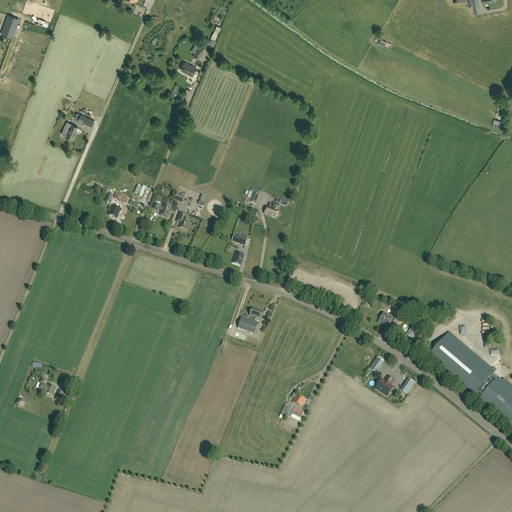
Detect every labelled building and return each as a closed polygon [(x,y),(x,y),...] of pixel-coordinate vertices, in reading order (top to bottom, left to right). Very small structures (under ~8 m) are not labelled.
[(1,34),(12,38),(19,19),(8,15),(1,34)] [(200,60),(203,52),(197,49),(193,57),(200,60)] [(197,69),(185,63),(182,71),(194,77),(197,69)] [(94,121),(80,114),(78,120),(91,127),(94,121)] [(71,124),(68,130),(75,133),(78,127),(71,124)] [(76,133),(75,133),(68,130),(65,137),(73,140),(76,133)] [(104,204),(109,206),(113,195),(112,194),(113,190),(108,189),(106,194),(107,194),(104,204)] [(129,198),(116,193),(114,198),(127,203),(129,198)] [(174,200),(182,203),(185,197),(177,193),(174,200)] [(111,204),(126,210),(128,205),(113,199),(111,204)] [(140,202),(132,199),(130,205),(137,208),(140,202)] [(279,212),(278,211),(280,206),(270,202),(268,208),(267,207),(264,214),(269,216),(276,219),(279,212)] [(168,218),(172,207),(164,204),(163,208),(160,207),(161,206),(154,203),(152,210),(159,212),(159,210),(162,211),(160,215),(168,218)] [(113,207),(109,216),(117,218),(120,210),(113,207)] [(188,215),(181,212),(177,222),(181,223),(179,228),(187,231),(191,220),(187,218),(188,215)] [(237,236),(234,235),(232,241),(246,246),(248,237),(238,234),(237,236)] [(241,266),(245,255),(237,252),(233,263),(241,266)] [(253,317),(251,320),(242,317),(238,328),(254,334),(258,323),(255,322),(256,318),(261,320),(264,313),(252,308),(250,315),(253,317)] [(380,321),(391,328),(398,317),(392,314),(390,317),(384,313),(380,321)] [(411,339),(419,329),(414,325),(406,335),(411,339)] [(500,383),(496,380),(492,376),(496,372),(450,333),(429,357),(475,396),(476,395),(480,399),(480,400),(511,427),(511,385),(504,379),(500,383)] [(376,359),(369,370),(376,374),(383,363),(376,359)] [(376,390),(387,397),(388,394),(389,395),(391,392),(390,391),(393,388),(390,386),(393,381),(388,378),(384,383),(382,381),(379,384),(377,387),(376,390)] [(407,395),(415,385),(408,380),(401,391),(407,395)] [(41,383),(38,390),(53,396),(56,388),(48,384),(48,386),(41,383)] [(460,395),(467,401),(472,395),(465,390),(460,395)] [(54,399),(60,402),(61,400),(64,400),(66,395),(64,394),(64,393),(58,391),(54,399)] [(302,408),(307,400),(296,395),(292,403),(302,408)] [(279,418),(284,420),(286,415),(299,421),(304,413),(286,404),(279,418)]
